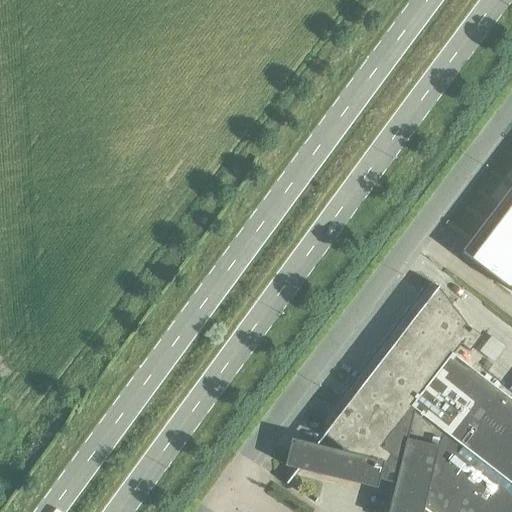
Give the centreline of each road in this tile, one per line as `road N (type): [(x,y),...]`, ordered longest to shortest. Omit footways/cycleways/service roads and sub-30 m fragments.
road 1 (primary): [(120,511),(500,0)]
road 2 (primary): [(429,0),(52,511)]
road 3 (unclassified): [(227,484),(511,108)]
